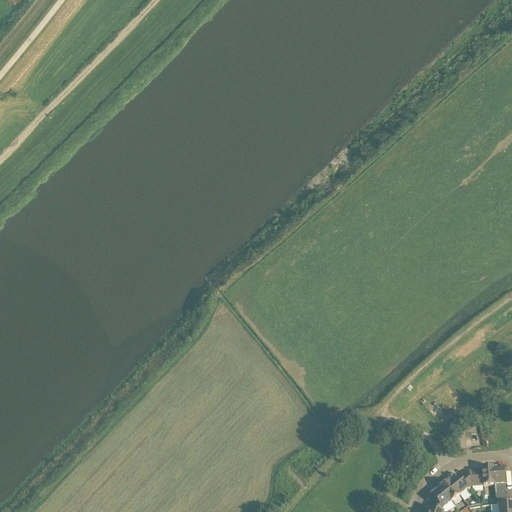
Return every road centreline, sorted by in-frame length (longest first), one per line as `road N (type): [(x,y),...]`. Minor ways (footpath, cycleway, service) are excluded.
road 1 (track): [(152,0),(0,154)]
road 2 (track): [(511,297),(468,327),(378,414)]
road 3 (residential): [(414,511),(451,464),(480,455),(511,458)]
